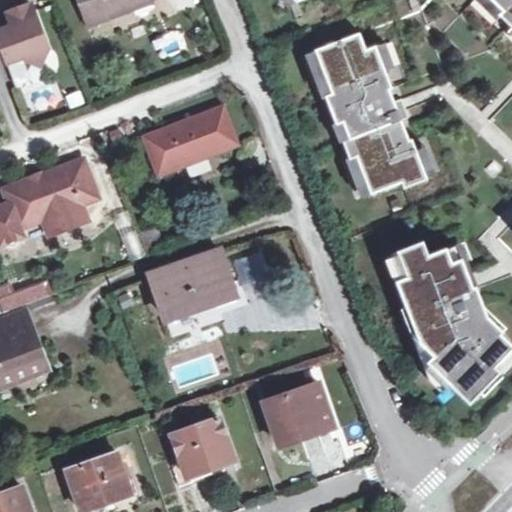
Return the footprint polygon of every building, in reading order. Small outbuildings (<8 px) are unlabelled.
[(80,0),(87,18),(105,12),(107,18),(153,1),(152,0),(80,0)] [(511,0),(493,0),(505,11),(502,15),(511,25),(511,0)] [(9,32),(0,35),(0,53),(6,69),(20,62),(38,70),(46,52),(28,8),(3,18),(9,32)] [(105,12),(87,18),(90,25),(107,18),(105,12)] [(358,34),(315,51),(333,95),(326,98),(337,125),(344,122),(351,139),(344,142),(351,159),(357,156),(372,194),(403,181),(405,187),(427,178),(412,140),(409,141),(401,120),(394,102),(388,89),(391,88),(374,47),(365,51),(358,34)] [(401,99),(394,102),(401,120),(408,117),(404,105),(401,99)] [(167,138),(148,146),(159,176),(237,146),(223,109),(164,131),(167,138)] [(344,122),(337,125),(344,142),(351,139),(344,122)] [(167,138),(164,131),(145,139),(148,146),(167,138)] [(84,162),(6,192),(10,207),(0,209),(0,246),(0,247),(22,238),(19,230),(45,220),(51,237),(84,223),(79,208),(97,201),(84,162)] [(424,243),(401,252),(411,278),(399,282),(419,332),(424,343),(437,356),(431,362),(454,385),(472,403),(502,372),(497,367),(511,351),(511,343),(503,334),(505,332),(489,317),(478,287),(475,289),(464,293),(460,280),(470,275),(458,245),(430,256),(424,243)] [(222,251),(150,276),(165,320),(236,296),(222,251)] [(401,252),(389,256),(399,282),(411,278),(401,252)] [(472,281),(470,275),(460,280),(464,293),(475,289),(472,281)] [(23,312),(0,320),(0,388),(17,382),(15,376),(46,364),(34,330),(30,331),(23,312)] [(424,343),(419,332),(413,334),(431,381),(445,394),(454,385),(431,362),(437,356),(424,343)] [(511,369),(511,351),(497,367),(502,372),(505,376),(511,369)] [(48,370),(46,364),(15,376),(17,382),(48,370)] [(318,384),(264,404),(280,448),(334,430),(318,384)] [(219,418),(170,435),(181,463),(170,467),(179,488),(213,475),(210,470),(234,461),(219,418)] [(118,453),(67,471),(82,511),(133,495),(118,453)] [(30,511),(22,488),(0,495),(0,511),(30,511)]
